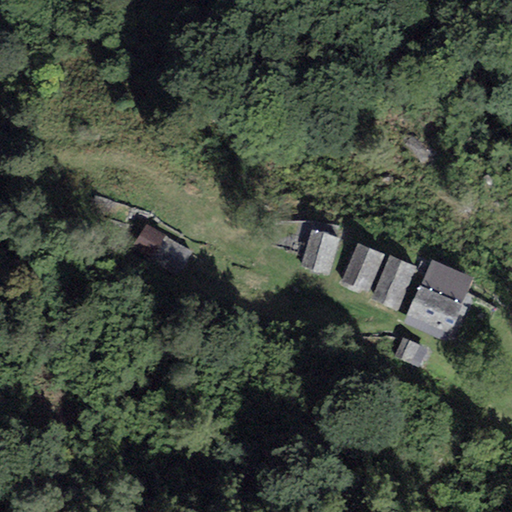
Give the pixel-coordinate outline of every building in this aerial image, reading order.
[(191,252),(146,225),(132,247),(178,274),(191,252)] [(340,239),(311,230),(300,267),(328,276),(340,239)] [(384,255),(356,243),(339,284),(366,296),(384,255)] [(416,267),(389,255),(370,299),(397,311),(416,267)] [(474,278),(432,260),(404,324),(446,342),(474,278)] [(427,349),(402,339),(394,356),(419,367),(427,349)]
